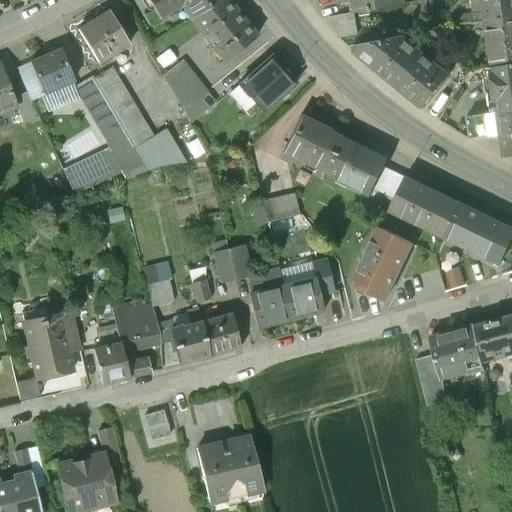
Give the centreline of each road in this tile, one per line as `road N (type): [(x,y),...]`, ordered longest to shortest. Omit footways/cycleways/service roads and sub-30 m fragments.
road 1 (residential): [(511,292),(0,421)]
road 2 (residential): [(511,190),(374,104),(275,0)]
